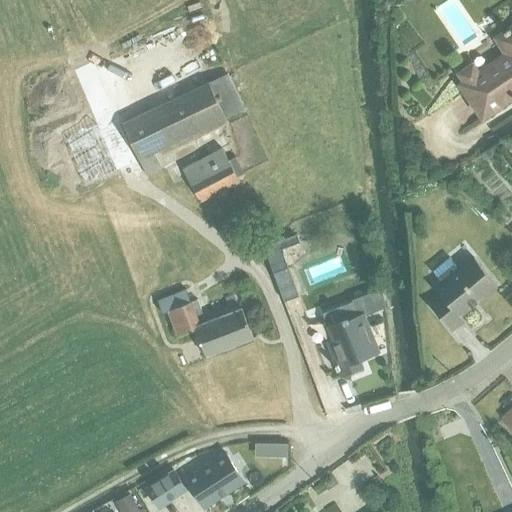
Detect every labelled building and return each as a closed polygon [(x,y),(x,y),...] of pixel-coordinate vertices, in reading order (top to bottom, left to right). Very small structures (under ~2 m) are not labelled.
[(464,94),(481,119),(483,122),(511,102),(511,25),(493,38),(503,54),(480,69),(475,61),(456,74),(462,82),(458,85),(464,94)] [(229,73),(123,123),(148,176),(163,168),(155,153),(246,109),(229,73)] [(100,126),(69,140),(89,184),(120,170),(100,126)] [(222,148),(183,169),(202,202),(241,182),(238,177),(245,173),(236,157),(230,161),(222,148)] [(299,228),(287,231),(291,246),(303,243),(299,228)] [(442,295),(431,305),(452,330),(465,320),(461,316),(498,286),(474,257),(460,268),(450,257),(433,271),(442,282),(436,287),(442,295)] [(169,296),(158,300),(164,314),(169,312),(178,336),(197,329),(207,357),(255,339),(242,307),(201,323),(198,315),(203,313),(198,299),(192,302),(186,289),(183,291),(180,284),(166,289),(169,296)] [(354,302),(324,314),(328,326),(327,326),(332,339),(327,342),(341,378),(365,367),(362,360),(382,352),(367,315),(384,308),(381,289),(353,299),(354,302)] [(319,393),(309,397),(318,422),(347,411),(336,382),(323,387),(318,389),(319,393)] [(511,428),(511,408),(502,417),(511,428)] [(272,456),(273,444),(256,444),(256,456),(272,456)] [(273,444),(272,456),(288,456),(288,444),(273,444)] [(226,452),(186,478),(205,508),(246,482),(226,452)] [(175,470),(147,488),(161,509),(188,491),(175,470)] [(140,511),(131,494),(117,502),(122,511),(140,511)]
